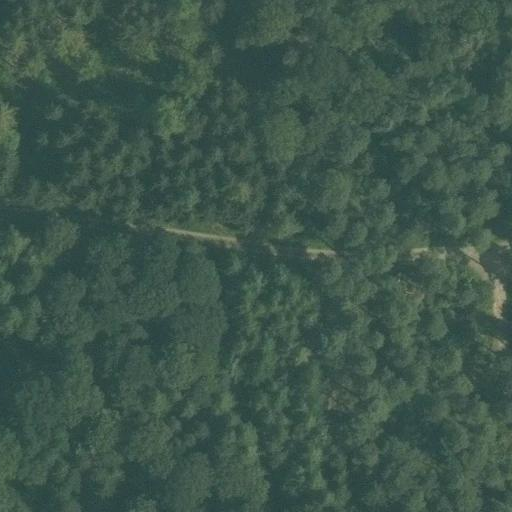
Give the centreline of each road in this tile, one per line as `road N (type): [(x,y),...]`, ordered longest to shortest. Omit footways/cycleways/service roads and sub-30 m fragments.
road 1 (track): [(467,242),(342,247),(0,206)]
road 2 (track): [(511,403),(467,242),(511,237)]
